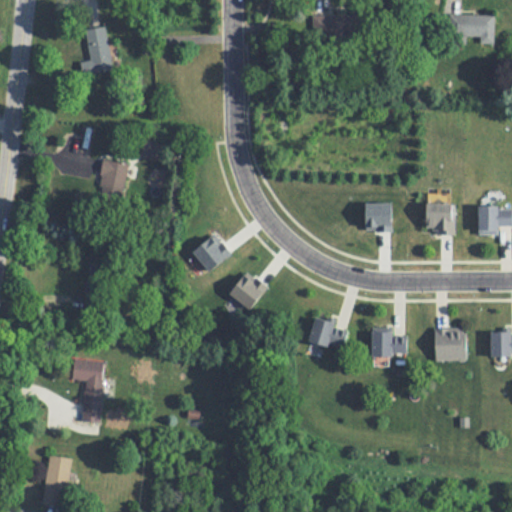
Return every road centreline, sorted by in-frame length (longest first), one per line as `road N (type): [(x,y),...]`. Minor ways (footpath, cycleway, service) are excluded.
road 1 (residential): [(231,0),(234,142),(247,188),(289,242),(318,262),(388,281),(511,280)]
road 2 (tertiary): [(0,218),(24,0)]
